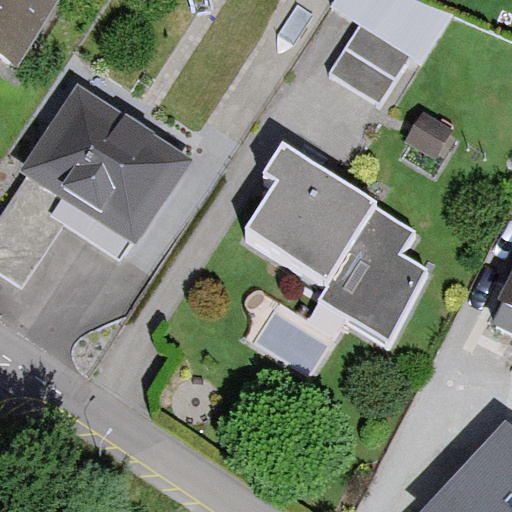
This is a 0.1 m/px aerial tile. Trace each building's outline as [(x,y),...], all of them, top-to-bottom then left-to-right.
[(42,2),(38,0),(0,0),(0,51),(11,58),(42,2)] [(326,84),(371,109),(398,62),(353,36),(326,84)] [(70,105),(20,176),(116,243),(166,171),(70,105)] [(272,155),(221,242),(312,296),(364,209),(272,155)] [(511,337),(511,286),(492,327),(511,337)] [(511,511),(511,474),(490,456),(442,511),(511,511)]
